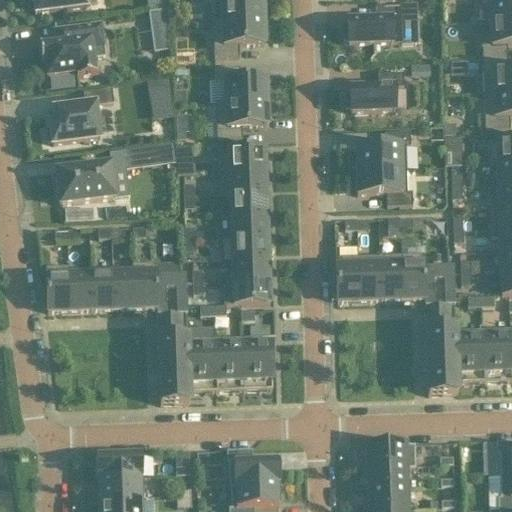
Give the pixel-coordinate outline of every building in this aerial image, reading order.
[(31,0),(34,17),(86,11),(84,0),(31,0)] [(210,0),(212,26),(267,24),(266,10),(262,10),(262,0),(236,1),(236,0),(210,0)] [(489,26),(511,25),(511,1),(504,1),(504,0),(478,0),(479,4),(489,4),(489,26)] [(346,29),(342,29),(343,44),(347,44),(347,49),(401,47),(415,47),(414,9),(399,9),(374,10),(374,23),(346,24),(346,29)] [(166,13),(148,15),(154,55),(168,53),(166,13)] [(267,39),(267,24),(212,26),(213,62),(238,61),(238,49),(263,48),(263,39),(267,39)] [(511,25),(489,26),(490,48),(481,49),(481,62),(506,61),(506,49),(511,49),(511,25)] [(104,60),(100,27),(54,33),(56,47),(40,49),(39,47),(38,47),(41,68),(42,68),(42,66),(44,66),(46,81),(77,77),(77,79),(75,79),(76,81),(96,78),(96,77),(94,77),(92,61),(104,60)] [(511,73),(507,73),(506,61),(481,62),(482,98),(511,97),(511,73)] [(224,107),(215,107),(215,108),(269,106),(269,92),(265,92),(265,82),(239,83),(239,71),(213,72),(214,85),(223,85),(224,107)] [(394,115),(393,91),(402,91),(402,77),(376,78),(377,91),(348,92),(349,96),(345,96),(345,112),(349,111),(349,116),(394,115)] [(148,104),(149,104),(170,101),(168,83),(146,86),(148,104)] [(113,107),(111,92),(82,96),(84,108),(52,112),(54,126),(49,127),(49,133),(45,133),(47,146),(51,145),(51,148),(99,142),(94,110),(113,107)] [(185,94),(174,95),(175,108),(186,108),(185,94)] [(511,97),(482,98),(483,134),(509,133),(508,121),(511,121),(511,97)] [(266,120),(270,120),(269,106),(215,108),(216,144),(241,143),(241,131),(266,130),(266,120)] [(455,127),(443,127),(443,139),(455,139),(455,127)] [(186,144),(186,136),(176,136),(176,145),(186,144)] [(355,170),(355,175),(405,173),(404,151),(409,151),(408,136),(383,137),(384,150),(354,151),(355,156),(351,156),(351,170),(355,170)] [(453,153),(453,141),(443,141),(443,153),(453,153)] [(511,144),(487,145),(488,169),(496,168),(511,167),(511,144)] [(123,154),(125,173),(160,169),(157,149),(123,154)] [(185,150),(175,150),(176,163),(186,162),(185,150)] [(218,154),(219,178),(264,177),(263,153),(218,154)] [(497,190),(511,189),(511,167),(496,168),(497,190)] [(59,209),(114,202),(110,168),(55,174),(59,209)] [(406,196),(405,173),(355,175),(356,199),(385,198),(386,211),(411,210),(411,196),(406,196)] [(220,201),(229,200),(229,199),(265,198),(264,177),(219,178),(220,201)] [(451,192),(461,191),(460,179),(450,179),(451,192)] [(193,188),(183,188),(183,201),(193,201),(193,188)] [(511,189),(497,190),(488,190),(488,211),(498,211),(498,212),(511,211),(511,189)] [(461,203),(461,191),(451,192),(451,204),(461,203)] [(229,199),(229,200),(230,221),(265,220),(265,198),(229,199)] [(193,201),(183,201),(183,213),(193,213),(193,201)] [(489,235),(499,234),(499,233),(511,232),(511,211),(498,212),(498,211),(488,211),(489,235)] [(230,221),(231,243),(266,241),(265,220),(230,221)] [(411,222),(399,223),(399,233),(411,232),(411,222)] [(452,223),(452,235),(462,235),(462,222),(452,223)] [(387,233),(399,233),(399,223),(386,223),(387,233)] [(344,235),(356,234),(356,224),(343,225),(344,235)] [(368,224),(356,224),(356,234),(369,234),(368,224)] [(194,231),(184,232),(184,244),(194,244),(194,231)] [(132,232),(132,242),(145,241),(144,232),(132,232)] [(511,232),(499,233),(499,234),(499,255),(511,254),(511,232)] [(97,243),(110,243),(110,233),(97,233),(97,243)] [(122,233),(110,233),(110,243),(122,242),(122,233)] [(55,245),(67,244),(67,234),(54,235),(55,245)] [(79,234),(67,234),(67,244),(80,244),(79,234)] [(462,247),(462,235),(452,235),(452,247),(462,247)] [(231,243),(221,243),(222,265),(231,264),(267,263),(266,241),(231,243)] [(184,257),(194,256),(194,244),(184,244),(184,257)] [(500,277),(511,276),(511,254),(499,255),(500,277)] [(422,258),(400,259),(401,303),(424,303),(423,268),(423,267),(422,258)] [(380,304),(378,259),(357,260),(358,305),(380,304)] [(378,259),(380,304),(401,303),(400,259),(378,259)] [(335,260),(336,305),(358,305),(357,260),(335,260)] [(267,263),(231,264),(232,285),(232,286),(268,285),(267,263)] [(460,278),(470,278),(469,265),(459,265),(460,278)] [(131,268),(132,277),(133,313),(155,312),(155,277),(154,267),(131,268)] [(423,268),(424,303),(424,307),(434,307),(433,281),(443,280),(444,306),(455,306),(453,267),(423,268)] [(47,316),(69,315),(68,280),(69,280),(68,270),(45,271),(47,316)] [(155,277),(155,312),(156,316),(166,315),(165,290),(175,289),(176,315),(186,315),(185,276),(155,277)] [(201,276),(192,276),(192,288),(202,288),(201,276)] [(511,299),(511,276),(500,277),(501,300),(511,299)] [(111,278),(112,314),(133,313),(132,277),(111,278)] [(90,314),(112,314),(111,278),(89,279),(90,314)] [(470,290),(470,278),(460,278),(460,290),(470,290)] [(68,280),(69,315),(90,314),(89,279),(69,280),(68,280)] [(268,308),(268,285),(232,286),(232,285),(222,285),(223,310),(268,308)] [(202,288),(192,288),(192,301),(202,300),(202,288)] [(467,311),(480,311),(480,301),(467,302),(467,311)] [(493,301),(480,301),(480,311),(493,311),(493,301)] [(199,321),(212,320),(212,310),(199,311),(199,321)] [(225,310),(212,310),(212,320),(225,320),(225,310)] [(253,317),(240,317),(240,326),(253,325),(253,317)] [(456,387),(454,334),(446,334),(445,319),(424,319),(427,400),(456,399),(456,387)] [(188,408),(188,397),(187,343),(178,343),(177,328),(157,329),(159,409),(188,408)] [(454,334),(456,387),(484,386),(482,333),(454,334)] [(482,333),(484,386),(511,386),(509,333),(482,333)] [(214,343),(216,396),(243,395),(241,342),(214,343)] [(241,342),(243,395),(271,394),(270,366),(274,366),(273,342),(241,342)] [(214,343),(187,343),(188,397),(216,396),(214,343)] [(511,478),(511,444),(495,445),(495,458),(498,457),(499,479),(511,478)] [(413,448),(366,450),(367,472),(405,471),(405,472),(414,471),(413,448)] [(228,490),(229,490),(229,489),(277,487),(277,488),(278,488),(277,464),(251,465),(251,454),(226,454),(226,467),(227,467),(228,490)] [(96,483),(141,482),(140,458),(95,459),(96,483)] [(451,462),(439,462),(439,470),(452,469),(451,462)] [(175,480),(189,480),(188,471),(175,471),(175,480)] [(405,471),(367,472),(367,494),(405,492),(405,472),(405,471)] [(511,511),(511,478),(499,479),(499,502),(497,502),(497,511),(511,511)] [(96,484),(97,484),(98,506),(141,504),(140,482),(141,482),(96,483),(96,484)] [(453,491),(452,483),(439,484),(440,492),(453,491)] [(228,511),(227,511),(253,511),(278,511),(277,488),(277,487),(229,489),(229,490),(230,511),(228,511)] [(406,511),(405,492),(367,494),(367,511),(406,511)] [(190,503),(190,494),(176,494),(176,503),(190,503)] [(176,503),(176,511),(190,511),(190,503),(176,503)]
